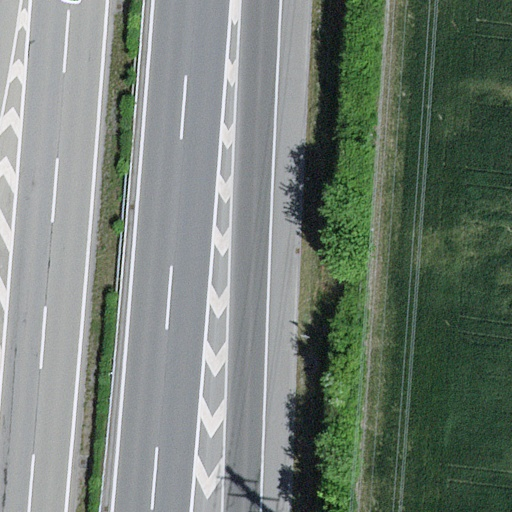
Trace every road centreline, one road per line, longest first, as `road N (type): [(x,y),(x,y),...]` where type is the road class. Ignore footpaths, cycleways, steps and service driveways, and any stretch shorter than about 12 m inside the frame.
road 1 (motorway): [(152,511),(192,0)]
road 2 (motorway): [(67,0),(29,511)]
road 3 (motorway): [(239,511),(260,0)]
